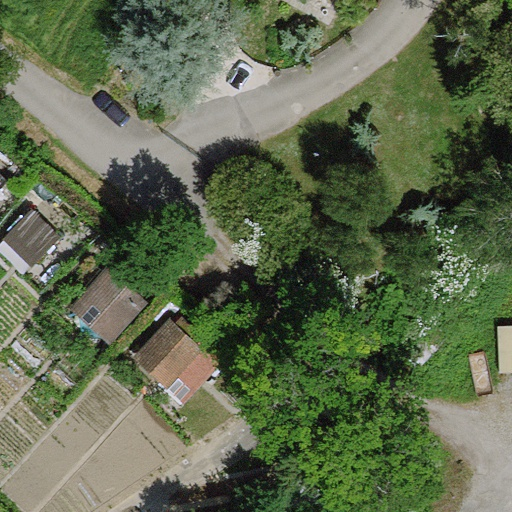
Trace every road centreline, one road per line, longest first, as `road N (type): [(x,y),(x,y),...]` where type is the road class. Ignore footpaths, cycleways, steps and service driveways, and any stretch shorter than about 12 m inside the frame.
road 1 (track): [(0,63),(146,178),(367,53),(417,0)]
road 2 (track): [(146,178),(293,321),(447,428),(461,468),(454,511)]
